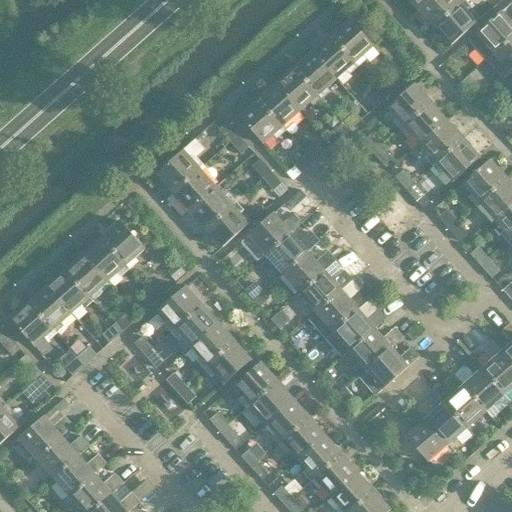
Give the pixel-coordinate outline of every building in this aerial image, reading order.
[(428,0),(408,0),(417,10),(428,0)] [(433,28),(461,4),(456,0),(428,0),(417,10),(433,28)] [(461,4),(433,28),(450,47),(477,23),(468,13),(472,9),(465,1),(461,4)] [(476,35),(468,41),(486,61),(511,37),(511,21),(511,22),(502,12),(502,11),(476,35)] [(331,36),(355,63),(373,47),(349,20),(331,36)] [(355,63),(331,36),(312,52),(336,80),(355,63)] [(511,37),(486,61),(502,80),(510,73),(511,71),(511,37)] [(336,80),(312,52),(294,69),(318,96),(336,80)] [(276,85),(300,112),(318,96),(294,69),(276,85)] [(391,80),(379,91),(386,99),(398,88),(391,80)] [(258,101),(282,128),(300,112),(276,85),(258,101)] [(404,128),(431,103),(414,85),(387,109),(404,128)] [(374,109),(386,99),(379,91),(367,101),(374,109)] [(282,128),(258,101),(239,118),(263,145),(282,128)] [(404,128),(420,146),(447,122),(431,103),(404,128)] [(354,112),(342,123),(350,131),(362,121),(354,112)] [(420,146),(436,164),(463,140),(447,122),(420,146)] [(220,131),(230,143),(239,135),(228,123),(220,131)] [(338,142),(350,131),(342,123),(330,134),(338,142)] [(239,135),(230,143),(241,155),(249,147),(239,135)] [(362,142),(373,154),(381,147),(371,135),(362,142)] [(480,159),(463,140),(436,164),(453,183),(480,159)] [(318,145),(306,155),(313,164),(325,153),(318,145)] [(392,159),(381,147),(373,154),(384,166),(392,159)] [(156,175),(173,194),(200,170),(183,151),(156,175)] [(301,174),(313,164),(306,155),(294,166),(301,174)] [(252,167),(263,179),(271,172),(260,160),(252,167)] [(462,185),(479,203),(506,179),(489,160),(462,185)] [(216,188),(200,170),(173,194),(189,212),(216,188)] [(395,179),(405,191),(414,183),(403,171),(395,179)] [(271,172),(263,179),(273,191),(282,184),(271,172)] [(511,206),(511,186),(506,179),(479,203),(495,222),(511,206)] [(424,195),(414,183),(405,191),(416,203),(424,195)] [(205,230),(232,206),(216,188),(189,212),(205,230)] [(293,197),(289,200),(295,207),(306,197),(300,190),(293,197)] [(232,206),(205,230),(221,249),(222,249),(249,225),(261,214),(244,195),(232,206)] [(511,239),(511,206),(495,222),(511,240),(511,239)] [(438,218),(449,230),(457,223),(446,211),(438,218)] [(258,262),(265,256),(291,233),(302,223),(294,214),(283,224),(274,213),(248,236),(248,237),(241,243),(258,262)] [(102,239),(126,266),(145,249),(121,222),(102,239)] [(468,235),(457,223),(449,230),(459,242),(468,235)] [(265,256),(282,275),(308,252),(318,243),(310,233),(300,243),(291,233),(265,256)] [(126,266),(102,239),(84,255),(108,282),(126,266)] [(470,255),(481,267),(489,260),(478,248),(470,255)] [(298,294),(325,271),(335,262),(327,253),(317,262),(308,252),(282,275),(298,294)] [(108,282),(84,255),(65,271),(89,298),(108,282)] [(500,271),(489,260),(481,267),(492,279),(500,271)] [(89,298),(65,271),(47,287),(71,314),(89,298)] [(315,313),(341,290),(352,281),(344,272),(333,281),(325,271),(298,294),(315,313)] [(162,282),(150,293),(158,301),(170,291),(162,282)] [(255,284),(246,291),(253,298),(261,291),(255,284)] [(503,291),(511,301),(511,285),(511,284),(503,291)] [(29,303),(53,331),(71,314),(47,287),(29,303)] [(158,311),(175,330),(202,306),(185,287),(158,311)] [(308,320),(324,338),(358,309),(369,300),(360,291),(350,300),(341,290),(315,313),(308,320)] [(146,312),(158,301),(150,293),(138,303),(146,312)] [(261,295),(255,301),(260,306),(266,301),(261,295)] [(53,331),(29,303),(10,320),(34,347),(53,331)] [(218,324),(202,306),(175,330),(191,348),(218,324)] [(348,352),(375,328),(385,319),(377,310),(367,319),(358,309),(324,338),(341,358),(348,352)] [(281,312),(272,320),(280,329),(289,321),(281,312)] [(125,314),(113,325),(121,334),(133,323),(125,314)] [(234,342),(218,324),(191,348),(207,366),(234,342)] [(501,352),(511,364),(511,326),(510,324),(509,325),(510,326),(502,333),(511,344),(501,352)] [(109,344),(121,334),(113,325),(101,335),(109,344)] [(0,343),(2,345),(10,338),(0,326),(0,343)] [(348,352),(365,371),(391,347),(402,338),(394,329),(383,338),(375,328),(348,352)] [(134,345),(144,356),(153,349),(142,337),(134,345)] [(21,350),(10,338),(2,345),(12,357),(21,350)] [(234,342),(207,366),(224,385),(251,361),(234,342)] [(492,360),(482,369),(505,395),(511,389),(511,364),(501,352),(492,342),(482,350),(492,360)] [(89,347),(77,358),(84,366),(96,355),(89,347)] [(400,357),(391,347),(365,371),(358,377),(375,396),(409,367),(408,367),(420,357),(419,356),(418,357),(411,348),(400,357)] [(163,361),(153,349),(144,356),(155,368),(163,361)] [(84,366),(77,358),(65,368),(72,377),(84,366)] [(505,395),(482,369),(473,359),(463,367),(473,377),(463,386),(486,412),(505,395)] [(23,370),(34,381),(42,374),(32,362),(23,370)] [(250,406),(277,382),(261,363),(233,387),(250,406)] [(42,374),(34,381),(45,393),(53,386),(42,374)] [(166,381),(177,393),(185,386),(174,374),(166,381)] [(453,395),(444,403),(467,429),(486,412),(463,386),(453,376),(444,384),(453,395)] [(293,400),(277,382),(250,406),(266,424),(293,400)] [(196,398),(185,386),(177,393),(188,405),(196,398)] [(435,411),(425,420),(448,446),(467,429),(444,403),(434,392),(425,400),(435,411)] [(69,406),(64,399),(55,407),(61,413),(69,406)] [(282,442),(309,418),(293,400),(266,424),(282,442)] [(0,445),(20,427),(4,409),(0,411),(0,445)] [(429,463),(448,446),(425,420),(415,409),(406,417),(416,428),(405,437),(429,463)] [(209,420),(220,433),(228,425),(218,413),(209,420)] [(18,440),(35,459),(62,436),(72,427),(64,417),(53,427),(44,416),(18,440)] [(325,437),(309,418),(282,442),(298,461),(325,437)] [(239,437),(228,425),(220,433),(230,445),(239,437)] [(70,446),(62,436),(35,459),(52,478),(78,455),(89,446),(81,436),(70,446)] [(315,479),(342,455),(325,437),(298,461),(315,479)] [(241,457),(252,469),(260,462),(249,450),(241,457)] [(87,465),(78,455),(52,478),(69,497),(95,474),(106,465),(97,455),(87,465)] [(358,473),(342,455),(315,479),(331,497),(358,473)] [(271,474),(260,462),(252,469),(262,481),(271,474)] [(350,511),(374,492),(358,473),(331,497),(343,511),(350,511)] [(81,511),(90,511),(112,493),(122,484),(114,475),(104,484),(95,474),(69,497),(81,511)] [(274,494),(284,506),(292,499),(282,487),(274,494)] [(374,492),(350,511),(388,511),(390,511),(374,492)] [(90,511),(128,511),(139,503),(131,494),(121,503),(112,493),(90,511)] [(301,511),(303,511),(292,499),(284,506),(289,511),(301,511)]
